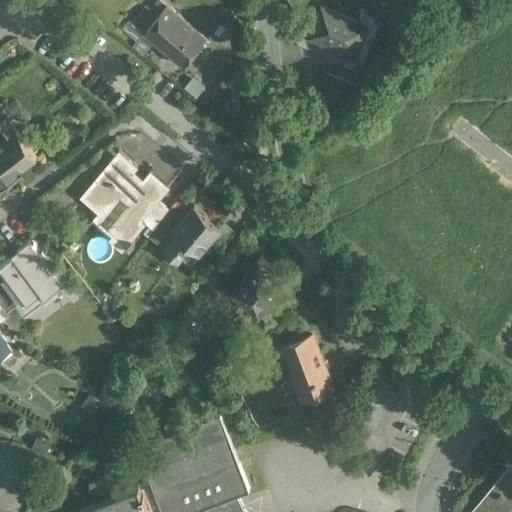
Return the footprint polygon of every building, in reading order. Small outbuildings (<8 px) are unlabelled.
[(155,0),(152,5),(146,1),(132,18),(144,28),(166,0),(155,0)] [(207,31),(169,0),(166,0),(144,28),(184,60),(207,31)] [(359,18),(323,3),(312,32),(344,44),(348,33),(352,35),(359,18)] [(352,78),(328,70),(323,84),(346,93),(352,78)] [(17,124),(8,111),(0,116),(0,128),(4,135),(0,137),(0,155),(11,170),(38,150),(18,124),(17,124)] [(119,146),(81,192),(102,210),(101,211),(112,220),(113,219),(122,227),(124,224),(125,225),(133,216),(132,215),(136,211),(141,215),(155,199),(136,183),(141,177),(132,170),(139,162),(119,146)] [(0,178),(11,170),(0,155),(0,178)] [(170,181),(151,165),(141,177),(136,183),(155,199),(158,196),(170,181)] [(155,199),(141,215),(154,226),(169,205),(158,196),(155,199)] [(195,202),(173,227),(168,223),(167,225),(161,219),(150,235),(178,259),(191,244),(198,250),(221,224),(195,202)] [(40,249),(31,236),(18,246),(19,248),(0,263),(4,267),(3,267),(16,284),(13,287),(22,299),(23,298),(25,302),(42,289),(46,294),(67,278),(43,246),(40,249)] [(270,261),(261,253),(235,284),(247,294),(245,297),(246,298),(259,309),(265,302),(285,279),(267,264),(270,261)] [(16,284),(3,267),(0,270),(0,301),(1,303),(7,310),(22,299),(13,287),(16,284)] [(265,302),(259,309),(246,298),(235,311),(260,332),(277,312),(265,302)] [(0,328),(0,350),(11,342),(0,328)] [(332,383),(313,333),(283,345),(302,395),(332,383)] [(220,417),(137,450),(152,487),(140,492),(148,511),(216,511),(237,503),(235,497),(237,496),(249,491),(220,417)] [(511,470),(508,466),(471,510),(473,511),(500,511),(509,502),(511,503),(511,470)] [(138,487),(76,511),(148,511),(140,492),(138,487)] [(244,511),(237,496),(235,497),(237,503),(216,511),(244,511)]
